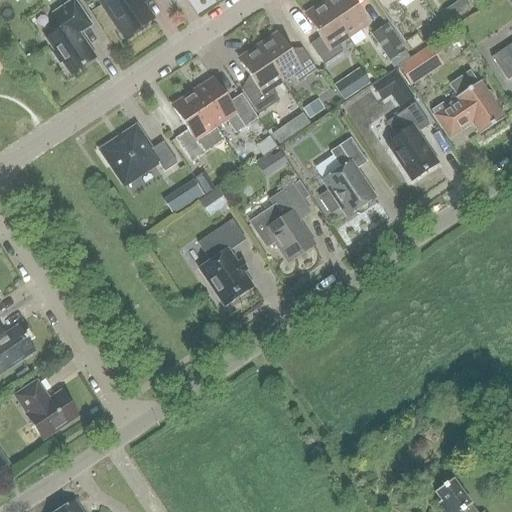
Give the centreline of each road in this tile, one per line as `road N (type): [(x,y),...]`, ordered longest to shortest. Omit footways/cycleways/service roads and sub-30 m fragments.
road 1 (tertiary): [(134,430),(511,177)]
road 2 (residential): [(0,170),(255,0)]
road 3 (residential): [(134,430),(0,231)]
road 4 (tertiary): [(13,511),(134,430)]
